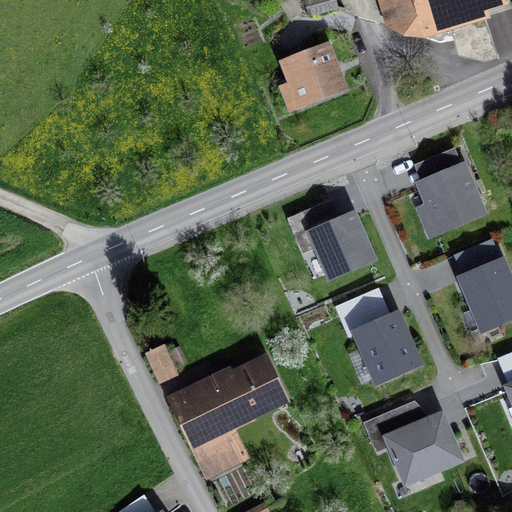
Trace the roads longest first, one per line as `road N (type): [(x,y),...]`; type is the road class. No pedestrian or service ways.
road 1 (secondary): [(90,255),(352,145)]
road 2 (residential): [(90,255),(137,375),(206,511)]
road 3 (residential): [(352,145),(450,383)]
road 4 (secondary): [(352,145),(511,78)]
